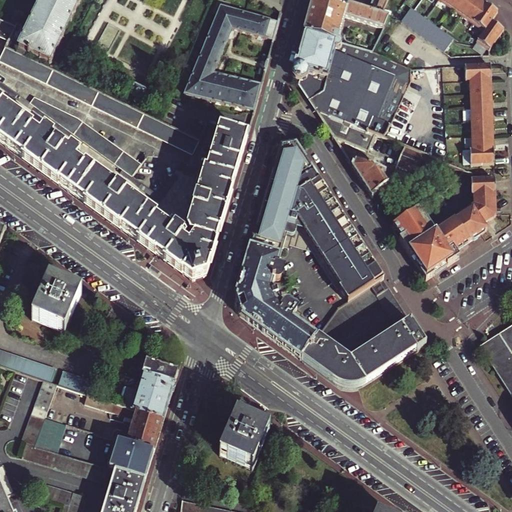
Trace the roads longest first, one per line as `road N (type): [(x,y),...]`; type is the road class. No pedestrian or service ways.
road 1 (secondary): [(467,511),(210,326)]
road 2 (secondary): [(205,344),(437,511)]
road 3 (secondary): [(210,326),(0,174)]
road 4 (secondary): [(0,194),(205,344)]
road 5 (residential): [(270,118),(315,141),(416,302)]
road 6 (residential): [(210,326),(270,118)]
road 7 (residential): [(155,511),(205,344)]
road 8 (residential): [(437,334),(511,449)]
road 9 (residential): [(270,118),(302,0)]
